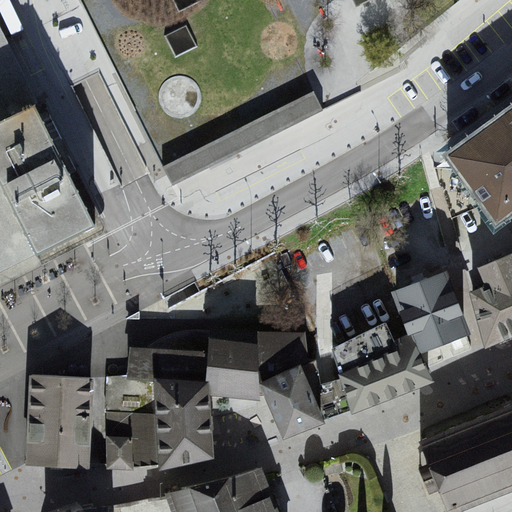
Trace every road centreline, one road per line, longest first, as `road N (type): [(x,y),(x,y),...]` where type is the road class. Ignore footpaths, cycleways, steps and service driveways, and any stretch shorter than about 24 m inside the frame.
road 1 (residential): [(0,472),(11,511),(181,478),(285,453),(511,365)]
road 2 (residential): [(168,251),(233,229),(359,160),(511,50)]
road 3 (residential): [(16,0),(111,208),(141,239),(168,251)]
road 4 (residential): [(84,81),(168,251)]
